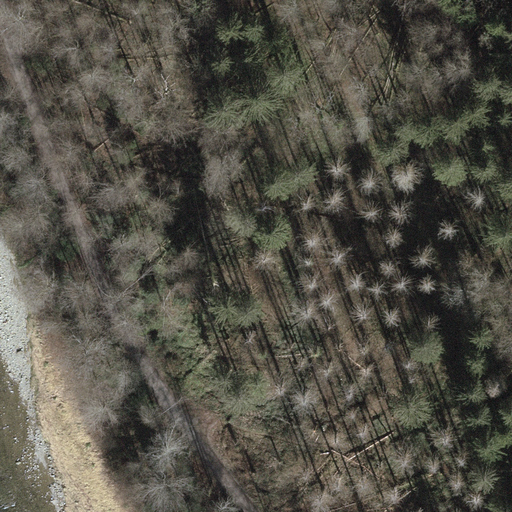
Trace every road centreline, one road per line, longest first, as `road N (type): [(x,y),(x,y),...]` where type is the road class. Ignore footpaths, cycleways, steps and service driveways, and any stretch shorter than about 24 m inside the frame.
road 1 (track): [(273,0),(437,237),(449,335),(430,405),(391,436),(308,450),(185,419)]
road 2 (track): [(0,10),(111,301),(252,511)]
